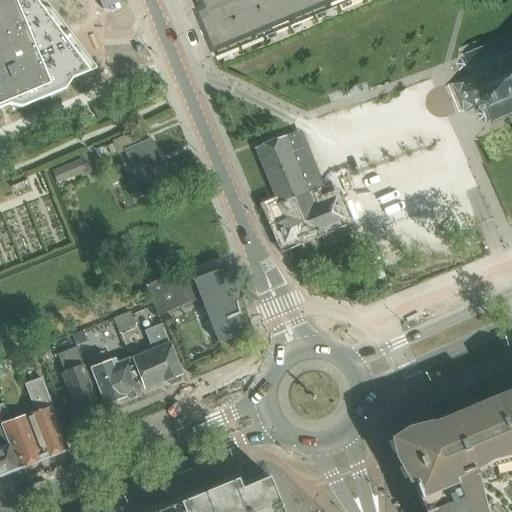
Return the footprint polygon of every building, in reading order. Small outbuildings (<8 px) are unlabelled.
[(0,0),(0,108),(68,81),(89,72),(34,0),(0,0)] [(188,0),(212,57),(347,0),(188,0)] [(466,76),(443,85),(447,97),(448,99),(454,112),(463,108),(464,110),(465,111),(466,112),(469,112),(470,112),(471,110),(472,109),(479,106),(477,107),(476,109),(476,110),(475,111),(475,113),(475,114),(475,116),(476,117),(476,118),(477,119),(478,120),(479,121),(481,121),(483,121),(485,121),(485,122),(486,122),(502,115),(503,115),(504,114),(511,111),(511,32),(476,48),(474,41),(457,48),(460,54),(457,55),(458,57),(457,58),(456,58),(455,59),(454,61),(454,63),(454,65),(454,66),(455,67),(456,69),(456,70),(458,71),(460,72),(462,72),(464,71),(466,76)] [(94,110),(98,119),(113,113),(109,104),(94,110)] [(119,153),(126,150),(145,197),(170,186),(151,140),(141,144),(136,133),(114,142),(119,153)] [(309,193),(319,189),(296,134),(286,138),(285,137),(255,149),(277,200),(279,206),(271,209),(285,244),(344,219),(336,199),(315,208),(309,193)] [(88,171),(83,159),(54,170),(59,182),(88,171)] [(158,317),(201,300),(218,344),(245,333),(220,270),(193,281),(181,286),(176,275),(146,287),(158,317)] [(113,319),(119,333),(136,326),(132,317),(144,312),(142,307),(113,319)] [(172,384),(181,380),(182,374),(162,325),(145,332),(152,350),(133,358),(146,389),(166,381),(172,384)] [(77,346),(88,342),(84,331),(73,335),(77,346)] [(38,347),(24,352),(27,360),(41,356),(38,347)] [(66,374),(63,376),(79,415),(100,407),(77,350),(59,357),(66,374)] [(88,360),(105,405),(126,397),(131,400),(140,396),(141,390),(142,390),(130,360),(117,365),(116,360),(106,364),(102,354),(88,360)] [(0,477),(22,468),(69,450),(62,435),(51,408),(40,379),(24,384),(35,413),(9,422),(4,407),(0,408),(0,477)] [(511,511),(511,389),(511,390),(511,391),(431,425),(430,424),(392,440),(410,483),(405,484),(412,501),(418,498),(424,511),(511,511)] [(283,511),(269,477),(241,489),(237,479),(158,511),(283,511)]
